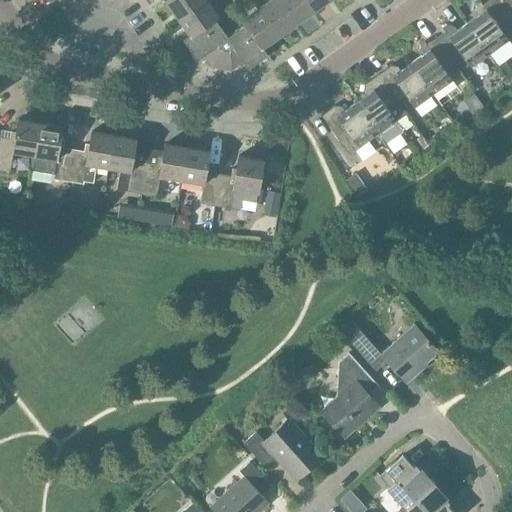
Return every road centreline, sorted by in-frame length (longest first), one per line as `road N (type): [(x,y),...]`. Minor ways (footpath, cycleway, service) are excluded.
road 1 (residential): [(0,5),(57,68),(246,104),(285,102),(428,0)]
road 2 (residential): [(483,511),(477,470),(426,424),(396,430),(304,511)]
